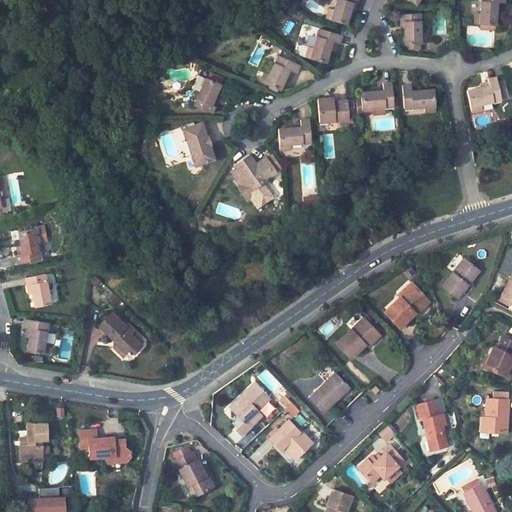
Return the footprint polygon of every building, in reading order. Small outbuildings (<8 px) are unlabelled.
[(351,4),(352,0),(333,0),(331,9),(326,8),(322,18),(342,24),(346,13),(349,3),(351,4)] [(478,0),(476,14),(469,14),(468,26),(475,27),(484,27),(483,32),(489,33),(491,16),(492,8),(496,8),(500,8),(500,0),(478,0)] [(417,14),(398,14),(398,22),(402,22),(402,33),(403,45),(424,45),(424,34),(418,34),(417,14)] [(314,28),(308,47),(305,47),(303,56),(325,62),(328,48),(330,39),(333,40),(337,41),(338,34),(314,28)] [(303,56),(305,47),(300,46),(298,47),(297,52),(298,54),(303,56)] [(273,54),(264,71),(260,69),(255,79),(265,84),(273,87),(275,88),(284,68),(292,71),(295,64),(273,54)] [(203,80),(192,108),(208,114),(211,108),(207,107),(211,99),(219,79),(208,74),(205,81),(203,80)] [(479,103),(498,98),(497,92),(495,84),(493,77),(484,80),(485,82),(486,86),(477,88),(465,91),(469,111),(481,108),(479,103)] [(509,96),(503,77),(498,78),(504,98),(509,96)] [(369,106),(389,105),(388,81),(378,81),(379,87),(379,92),(369,92),(356,92),(357,99),(358,115),(370,114),(369,106)] [(399,105),(419,105),(419,110),(432,109),(431,89),(414,90),(405,91),(405,86),(405,83),(397,83),(399,105)] [(314,126),(342,125),(342,120),(341,107),(340,101),(327,102),(327,100),(313,101),(314,126)] [(272,130),(273,151),(286,151),(286,145),(306,145),(304,122),(296,122),(296,126),(296,130),(288,130),(272,130)] [(180,129),(191,167),(211,161),(207,147),(205,147),(202,138),(204,137),(199,123),(180,129)] [(245,193),(273,174),(271,171),(277,166),(269,154),(264,158),(261,157),(254,163),(255,167),(250,170),(248,167),(241,157),(227,167),(245,193)] [(196,225),(209,232),(214,225),(202,217),(196,225)] [(358,237),(367,231),(362,225),(354,231),(358,237)] [(37,258),(32,227),(17,230),(18,242),(19,251),(14,251),(11,252),(13,262),(37,258)] [(462,256),(440,285),(458,300),(469,285),(466,282),(477,267),(462,256)] [(511,273),(501,294),(511,299),(511,273)] [(40,274),(20,277),(21,283),(24,282),(26,293),(29,307),(46,304),(40,274)] [(410,280),(397,292),(400,295),(413,283),(410,280)] [(400,295),(385,310),(400,327),(428,299),(413,283),(400,295)] [(123,326),(110,313),(97,325),(111,340),(114,337),(119,345),(117,347),(123,354),(133,354),(140,347),(128,334),(131,330),(125,324),(123,326)] [(364,317),(337,343),(352,359),(367,343),(378,333),(364,317)] [(41,323),(18,320),(17,330),(21,331),(25,331),(24,340),(22,354),(42,357),(43,346),(38,345),(41,323)] [(378,333),(367,343),(369,346),(381,336),(378,333)] [(492,356),(489,362),(498,366),(495,371),(507,377),(511,367),(511,338),(506,335),(500,347),(497,345),(492,356)] [(111,340),(110,348),(119,357),(123,354),(117,347),(119,345),(114,337),(111,340)] [(488,354),(483,365),(495,371),(498,366),(489,362),(492,356),(488,354)] [(337,373),(310,398),(325,414),(352,390),(337,373)] [(247,397),(234,410),(246,423),(239,429),(244,435),(261,419),(259,416),(264,411),(261,408),(271,397),(256,382),(244,395),(247,397)] [(377,386),(372,391),(377,396),(382,392),(377,386)] [(291,403),(296,398),(290,391),(285,396),(291,403)] [(244,395),(231,407),(234,410),(247,397),(244,395)] [(488,397),(487,417),(484,417),(483,437),(491,437),(491,431),(511,432),(511,398),(488,397)] [(441,401),(422,405),(425,421),(428,420),(435,451),(453,447),(448,425),(451,425),(448,414),(444,415),(441,401)] [(57,408),(57,417),(65,417),(64,407),(57,408)] [(51,421),(21,424),(22,439),(18,440),(19,461),(29,461),(28,456),(44,453),(44,443),(36,444),(36,435),(51,433),(51,421)] [(291,421),(272,439),(284,452),(288,448),(299,460),(316,444),(305,432),(303,435),(291,421)] [(381,429),(391,441),(398,436),(388,424),(381,429)] [(112,434),(94,436),(93,428),(77,430),(79,449),(87,448),(88,459),(105,457),(113,457),(122,463),(126,463),(131,456),(131,453),(126,449),(125,437),(112,438),(112,434)] [(375,456),(360,468),(374,484),(382,476),(385,480),(398,468),(400,470),(408,463),(393,446),(388,450),(391,454),(385,459),(380,462),(377,459),(375,456)] [(182,462),(191,457),(187,450),(179,455),(182,462)] [(182,462),(176,465),(189,491),(194,488),(200,498),(215,490),(203,469),(196,454),(191,457),(182,462)] [(106,465),(122,463),(113,457),(105,457),(106,465)] [(207,467),(203,469),(215,490),(219,489),(207,467)] [(462,487),(465,492),(483,482),(480,477),(462,487)] [(483,482),(465,492),(475,511),(495,511),(498,510),(483,482)] [(61,511),(61,496),(57,496),(56,486),(36,486),(37,496),(28,497),(28,511),(36,511),(37,511),(36,511),(50,511),(61,511)] [(335,489),(330,504),(336,507),(333,511),(349,511),(348,511),(354,496),(335,489)]
